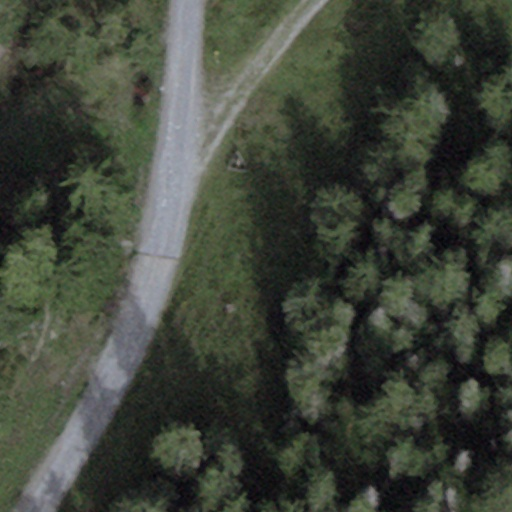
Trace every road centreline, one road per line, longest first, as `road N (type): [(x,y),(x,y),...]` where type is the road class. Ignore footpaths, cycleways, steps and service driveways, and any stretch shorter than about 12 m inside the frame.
road 1 (track): [(39,511),(127,368),(182,164),(193,0)]
road 2 (track): [(182,164),(314,0)]
